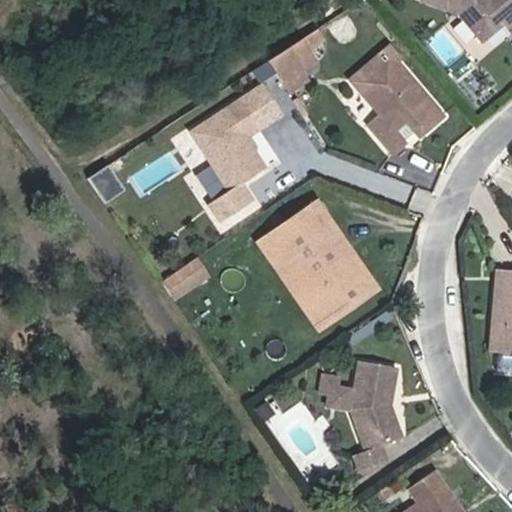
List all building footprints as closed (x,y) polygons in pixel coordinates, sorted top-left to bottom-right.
[(441,0),(437,14),(474,25),(497,53),(511,40),(511,0),(510,0),(506,4),(502,0),(441,0)] [(271,57),(287,89),(326,70),(316,50),(329,44),(323,32),(271,57)] [(413,79),(379,111),(398,132),(387,142),(413,169),(421,161),(410,149),(420,139),(434,154),(460,131),(413,79)] [(278,144),(259,114),(209,146),(248,206),(283,184),(272,167),(268,166),(260,155),(266,151),(278,144)] [(268,166),(272,167),(273,162),(266,151),(260,155),(268,166)] [(151,184),(180,168),(172,153),(143,170),(151,184)] [(108,199),(124,187),(109,165),(92,177),(108,199)] [(350,339),(391,310),(325,217),(284,246),(350,339)] [(350,339),(284,246),(272,254),(338,347),(350,339)] [(164,278),(175,298),(211,277),(200,257),(164,278)] [(408,329),(372,354),(375,360),(411,335),(408,329)] [(369,424),(369,427),(385,468),(377,472),(383,486),(407,477),(401,461),(421,454),(408,422),(415,385),(378,378),(369,424)] [(369,424),(372,406),(357,403),(359,396),(344,393),(341,408),(350,410),(348,420),(369,424)] [(470,511),(455,486),(430,501),(436,511),(470,511)]
